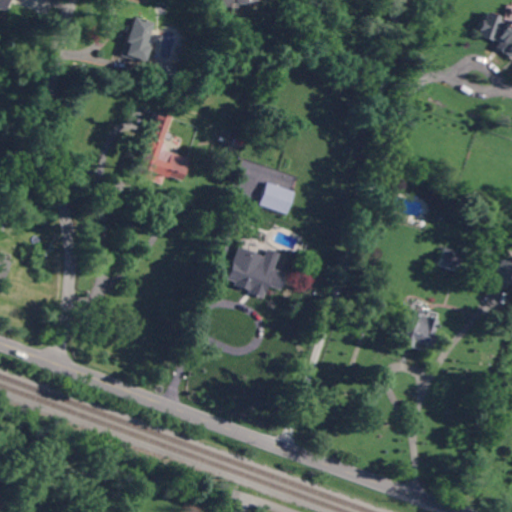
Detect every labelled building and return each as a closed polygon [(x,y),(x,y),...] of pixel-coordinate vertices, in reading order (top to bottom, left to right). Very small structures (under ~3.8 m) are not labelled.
[(253,0),(253,3),(234,3),(234,8),(212,8),(212,0),(253,0)] [(511,57),(509,61),(498,52),(497,53),(490,48),(494,44),(487,38),(486,41),(472,36),(473,34),(474,30),(472,30),(475,20),(477,21),(479,13),(493,17),(492,20),(499,22),(501,20),(505,9),(511,11),(511,57)] [(142,42),(146,44),(140,63),(132,61),(119,56),(116,55),(124,33),(122,32),(122,30),(124,26),(124,25),(127,26),(130,17),(148,23),(142,42)] [(169,82),(146,78),(147,76),(148,71),(149,65),(149,63),(172,67),(169,82)] [(157,185),(129,174),(138,152),(135,151),(150,111),(167,116),(158,143),(162,144),(160,147),(155,162),(164,166),(169,152),(185,158),(177,180),(161,174),(157,185)] [(495,193),(479,188),(484,175),(499,180),(495,193)] [(281,215),(255,205),(258,197),(263,183),(266,184),(267,184),(290,193),(281,215)] [(279,290),(265,285),(263,293),(252,289),(250,288),(249,291),(248,291),(232,285),(233,282),(225,279),(236,248),(237,248),(263,257),(261,264),(271,268),(271,269),(274,270),(284,274),(279,290)] [(457,271),(453,269),(452,271),(436,265),(435,264),(436,263),(438,256),(440,250),(441,248),(442,249),(459,256),(456,265),(459,266),(457,271)] [(8,258),(0,256),(0,279),(2,280),(8,258)] [(511,285),(493,280),(492,279),(499,259),(511,262),(511,285)] [(422,316),(424,310),(433,314),(420,351),(392,341),(403,309),(422,316)]
